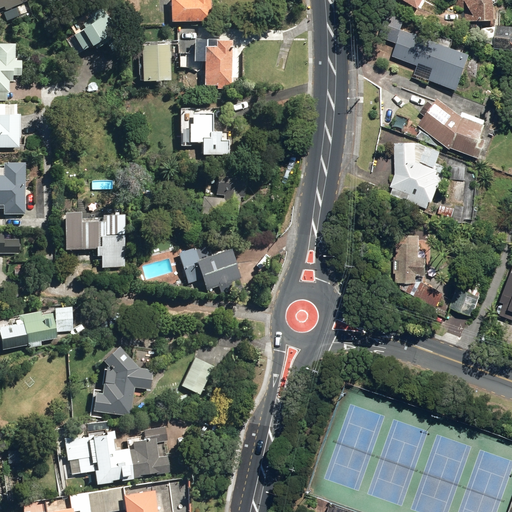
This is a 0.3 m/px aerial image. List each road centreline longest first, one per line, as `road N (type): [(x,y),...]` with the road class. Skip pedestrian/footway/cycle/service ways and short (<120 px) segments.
road 1 (secondary): [(315,223),(331,99),(327,0)]
road 2 (tertiary): [(511,382),(382,336)]
